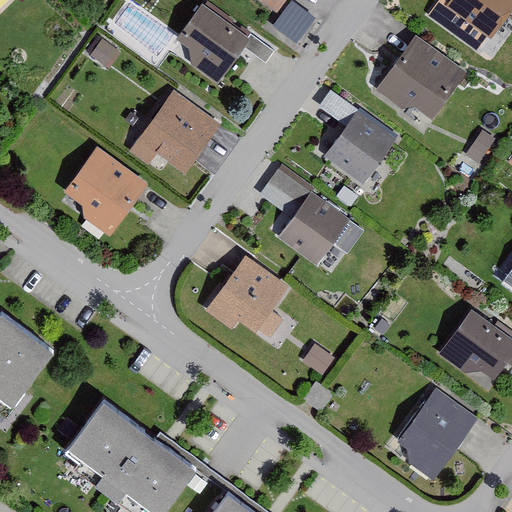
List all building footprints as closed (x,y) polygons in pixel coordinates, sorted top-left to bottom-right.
[(511,4),(511,0),(451,0),(448,4),(443,0),(442,0),(430,16),(475,49),(484,36),(487,39),(511,4)] [(118,19),(133,24),(129,34),(162,46),(171,22),(123,4),(118,19)] [(191,49),(193,63),(218,80),(247,38),(202,8),(179,40),(191,49)] [(387,81),(430,112),(458,72),(416,42),(387,81)] [(90,60),(107,72),(117,56),(101,44),(90,60)] [(215,123),(175,94),(137,147),(154,159),(161,149),(184,166),(215,123)] [(362,186),(394,142),(356,115),(324,159),(362,186)] [(492,143),(480,136),(463,162),(474,169),(492,143)] [(83,206),(85,216),(109,234),(144,184),(96,150),(66,193),(83,206)] [(350,217),(283,168),(273,182),(303,204),(281,234),(317,261),(350,217)] [(356,198),(344,190),(336,200),(349,209),(356,198)] [(284,288),(243,260),(205,314),(231,332),(237,324),(252,334),(284,288)] [(0,400),(12,409),(55,349),(3,310),(0,313),(0,400)] [(442,354),(467,370),(482,367),(498,378),(508,364),(511,366),(511,338),(471,311),(442,354)] [(331,361),(311,347),(300,362),(320,376),(331,361)] [(333,396),(314,383),(302,401),(320,413),(333,396)] [(409,449),(407,461),(431,478),(473,422),(433,393),(398,441),(409,449)] [(147,511),(162,511),(195,467),(164,444),(105,401),(67,454),(147,511)] [(249,511),(225,494),(212,511),(249,511)]
